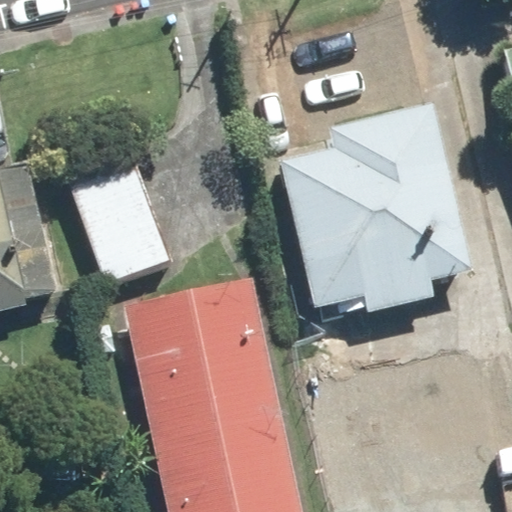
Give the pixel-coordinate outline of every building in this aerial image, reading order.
[(511,51),(493,57),(511,133),(511,51)] [(423,117),(266,156),(305,314),(355,302),(360,323),(428,306),(425,295),(465,285),(423,117)] [(121,152),(55,179),(101,293),(168,265),(121,152)] [(0,324),(54,310),(16,166),(0,170),(0,324)] [(294,511),(249,290),(116,317),(155,511),(294,511)] [(511,401),(409,422),(426,506),(511,487),(511,401)]
